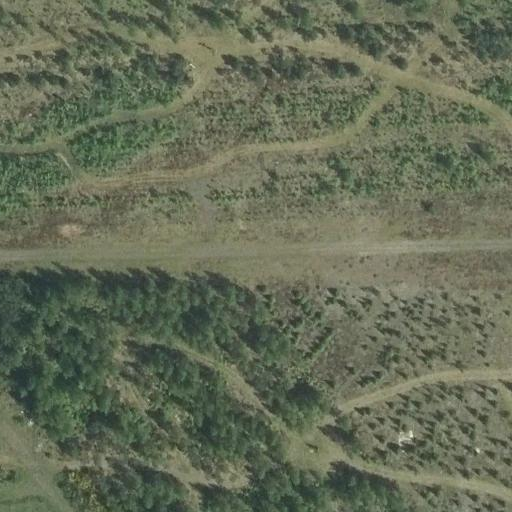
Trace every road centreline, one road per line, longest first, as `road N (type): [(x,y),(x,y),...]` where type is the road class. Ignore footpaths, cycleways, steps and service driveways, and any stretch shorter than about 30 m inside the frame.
road 1 (track): [(511,124),(487,105),(323,47),(232,47),(97,32),(0,55)]
road 2 (track): [(0,251),(511,241)]
road 3 (track): [(42,471),(140,466),(239,484),(313,445),(348,407),(432,381),(511,377)]
road 4 (track): [(0,152),(61,143),(81,177),(98,187),(183,179),(239,154),(345,140),(406,77)]
road 5 (track): [(196,480),(184,451),(129,383),(132,358),(154,343),(224,371),(313,445)]
road 6 (track): [(61,143),(118,120),(173,111),(272,0)]
road 7 (track): [(511,499),(403,480),(313,445)]
road 8 (track): [(0,411),(71,511)]
